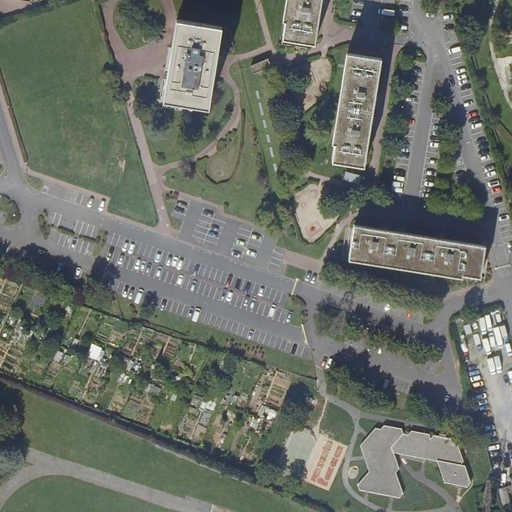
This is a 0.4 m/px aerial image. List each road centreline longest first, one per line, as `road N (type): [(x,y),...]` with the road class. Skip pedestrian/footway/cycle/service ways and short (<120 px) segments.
road 1 (residential): [(442,339),(110,225)]
road 2 (residential): [(306,339),(96,266)]
road 3 (residential): [(306,339),(432,381),(449,373),(442,339)]
